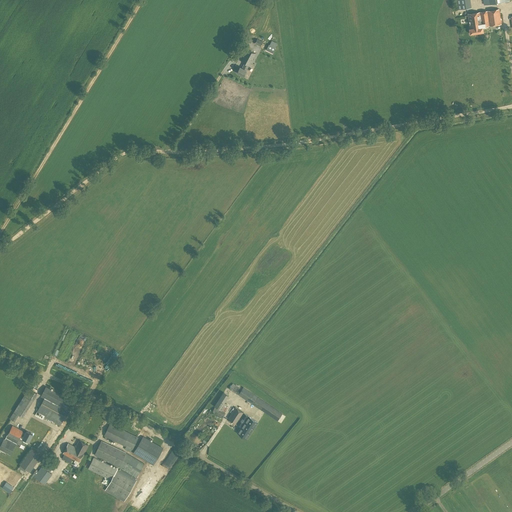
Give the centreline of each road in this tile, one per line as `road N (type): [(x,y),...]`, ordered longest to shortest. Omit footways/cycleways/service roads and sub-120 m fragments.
road 1 (track): [(511,106),(276,146),(126,151),(0,248)]
road 2 (unclassified): [(297,511),(136,419),(0,353)]
road 3 (track): [(0,233),(139,0)]
road 4 (tertiary): [(413,511),(511,441)]
